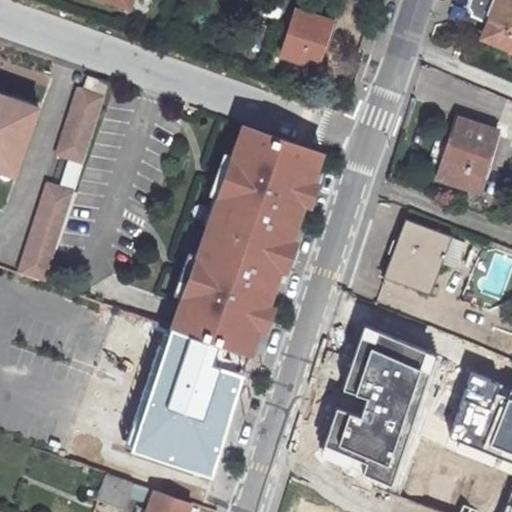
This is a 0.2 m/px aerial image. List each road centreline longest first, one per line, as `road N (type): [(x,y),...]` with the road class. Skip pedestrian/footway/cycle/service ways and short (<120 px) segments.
road 1 (tertiary): [(253,511),(415,0)]
road 2 (unknown): [(356,177),(511,233)]
road 3 (unknown): [(403,35),(511,87)]
